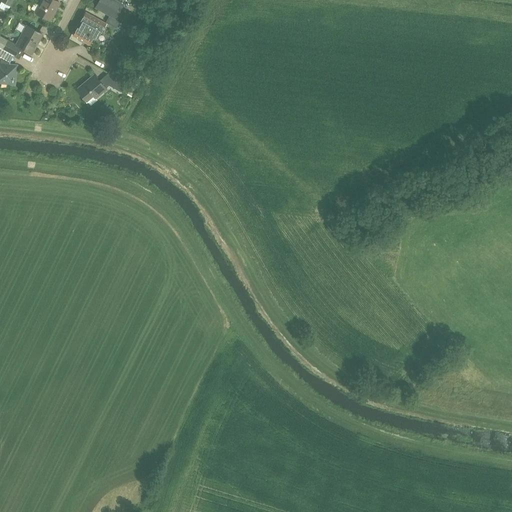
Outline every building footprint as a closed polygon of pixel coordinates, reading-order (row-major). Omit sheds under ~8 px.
[(0,0),(0,3),(10,9),(14,0),(0,0)] [(50,20),(60,2),(55,0),(41,0),(35,12),(50,20)] [(99,0),(96,8),(115,19),(123,4),(115,0),(99,0)] [(158,23),(161,13),(145,9),(141,28),(151,30),(152,22),(158,23)] [(106,23),(85,11),(81,19),(80,19),(76,27),(77,28),(72,35),(88,44),(92,37),(97,40),(102,31),(106,23)] [(32,53),(42,34),(26,25),(16,44),(7,39),(6,42),(0,38),(0,48),(14,55),(19,58),(24,49),(32,53)] [(10,62),(14,55),(0,48),(0,82),(14,84),(17,65),(10,65),(10,62)] [(37,64),(40,60),(29,53),(26,58),(37,64)] [(108,72),(132,86),(136,80),(137,80),(141,72),(125,63),(121,70),(112,65),(108,72)] [(132,87),(132,86),(108,72),(108,73),(99,80),(94,74),(77,89),(86,100),(85,101),(87,102),(88,102),(91,105),(97,100),(95,98),(106,89),(105,88),(109,85),(121,92),(122,90),(128,93),(129,90),(132,92),(134,88),(132,87)]
